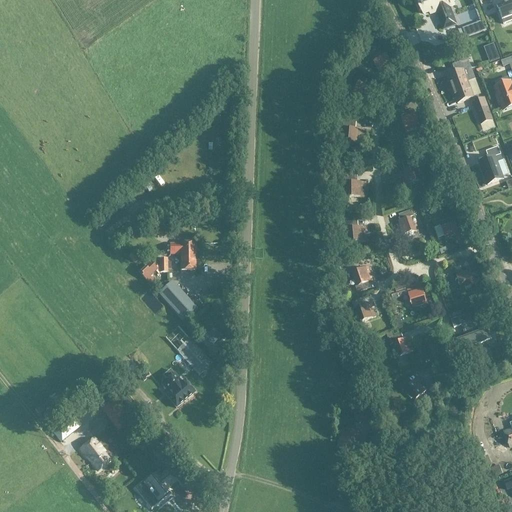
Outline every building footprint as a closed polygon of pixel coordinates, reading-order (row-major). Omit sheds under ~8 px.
[(443,30),(456,25),(450,7),(454,6),(453,3),(455,2),(454,0),(418,0),(420,4),(417,5),(420,11),(423,10),(424,15),(430,13),(431,15),(437,13),(443,30)] [(511,7),(500,13),(507,29),(511,26),(511,7)] [(482,22),(470,26),(462,29),(466,39),(474,36),(486,31),(482,22)] [(455,33),(458,40),(463,37),(461,31),(455,33)] [(379,45),(368,53),(370,57),(382,49),(379,45)] [(380,74),(385,70),(384,69),(387,67),(389,70),(394,68),(383,50),(370,58),(380,74)] [(490,64),(500,60),(497,53),(487,56),(490,64)] [(447,77),(452,90),(468,85),(468,83),(475,80),(471,68),(447,77)] [(363,102),(366,96),(364,95),(366,92),(369,94),(371,89),(354,80),(347,93),(363,102)] [(510,83),(496,89),(498,95),(496,96),(499,104),(501,103),(504,111),(511,108),(511,86),(511,87),(510,83)] [(468,85),(452,90),(458,104),(473,98),(468,85)] [(472,103),(480,126),(492,121),(484,99),(472,103)] [(422,115),(416,117),(413,109),(409,111),(410,114),(407,116),(406,114),(400,116),(406,133),(420,128),(420,129),(426,127),(422,115)] [(465,125),(468,132),(478,129),(475,121),(465,125)] [(363,135),(364,130),(344,128),(342,143),(360,145),(361,138),(359,138),(359,135),(363,135)] [(503,155),(501,150),(491,153),(493,158),(487,160),(492,174),(501,171),(496,157),(503,155)] [(436,156),(430,152),(426,160),(432,164),(436,156)] [(402,164),(405,170),(397,173),(398,178),(402,176),(403,180),(401,180),(404,187),(420,181),(416,167),(416,166),(414,160),(402,164)] [(345,183),(346,183),(346,198),(364,197),(364,191),(362,191),(362,187),(366,187),(366,182),(358,183),(357,177),(345,177),(345,183)] [(129,190),(119,195),(123,202),(132,197),(129,190)] [(399,216),(401,221),(393,224),(395,228),(398,227),(400,230),(398,231),(400,237),(417,231),(412,217),(413,217),(411,211),(399,216)] [(453,218),(439,224),(445,241),(452,238),(451,236),(454,235),(456,239),(460,237),(457,230),(463,228),(459,216),(453,218)] [(346,229),(347,229),(348,244),(366,242),(365,235),(363,236),(363,232),(367,232),(366,227),(358,228),(358,222),(345,223),(346,229)] [(163,226),(149,232),(149,233),(156,237),(166,233),(163,226)] [(170,256),(180,256),(181,271),(195,271),(195,244),(170,244),(170,256)] [(133,252),(128,257),(134,264),(139,259),(133,252)] [(154,260),(150,263),(149,262),(138,272),(149,284),(153,280),(150,277),(157,270),(156,269),(159,266),(159,274),(168,275),(168,270),(170,270),(170,263),(168,263),(168,260),(154,260)] [(351,273),(356,287),(355,287),(357,294),(370,289),(368,283),(375,281),(373,274),(369,276),(368,272),(370,272),(368,267),(351,273)] [(455,273),(461,290),(475,286),(469,267),(465,268),(466,272),(462,273),(462,271),(455,273)] [(197,309),(172,282),(158,295),(182,322),(197,309)] [(407,291),(412,308),(427,304),(421,284),(416,286),(417,290),(414,291),(413,289),(407,291)] [(359,323),(376,317),(374,311),(372,312),(371,308),(374,307),(373,303),(354,309),(359,323)] [(454,329),(472,322),(469,314),(451,321),(454,329)] [(212,364),(178,327),(165,339),(194,371),(192,373),(198,380),(201,378),(199,376),(212,364)] [(220,336),(213,329),(201,342),(209,349),(220,336)] [(475,331),(465,335),(466,339),(454,343),(458,353),(460,352),(460,353),(479,350),(477,346),(492,340),(488,331),(476,335),(475,331)] [(411,337),(403,340),(401,335),(389,339),(391,344),(392,344),(397,358),(414,352),(412,346),(410,346),(409,343),(413,342),(411,337)] [(170,371),(164,376),(167,381),(162,385),(169,394),(167,396),(166,396),(166,397),(167,397),(175,408),(176,409),(177,408),(194,394),(195,393),(194,392),(185,382),(186,381),(185,381),(184,381),(182,384),(174,375),(174,376),(170,371)] [(419,378),(413,383),(409,379),(399,387),(403,392),(404,391),(414,402),(427,390),(423,385),(421,387),(419,384),(422,381),(419,378)] [(118,432),(135,419),(121,401),(120,402),(109,387),(92,400),(118,432)] [(121,401),(135,419),(144,430),(156,421),(133,392),(121,401)] [(69,410),(67,407),(62,401),(60,403),(55,395),(34,410),(47,427),(69,410)] [(370,424),(372,413),(357,409),(354,421),(370,424)] [(51,431),(61,443),(81,427),(71,415),(51,431)] [(338,449),(356,454),(360,435),(355,433),(356,428),(349,426),(347,432),(342,430),(338,449)] [(170,447),(159,433),(152,439),(163,453),(170,447)] [(95,439),(79,450),(86,460),(88,459),(97,472),(110,462),(103,452),(104,451),(95,439)] [(142,445),(147,451),(155,445),(150,439),(142,445)] [(155,445),(147,451),(157,463),(165,457),(155,445)] [(159,478),(157,475),(145,485),(158,501),(163,498),(165,498),(169,496),(169,493),(170,492),(167,487),(176,480),(169,471),(159,478)]
